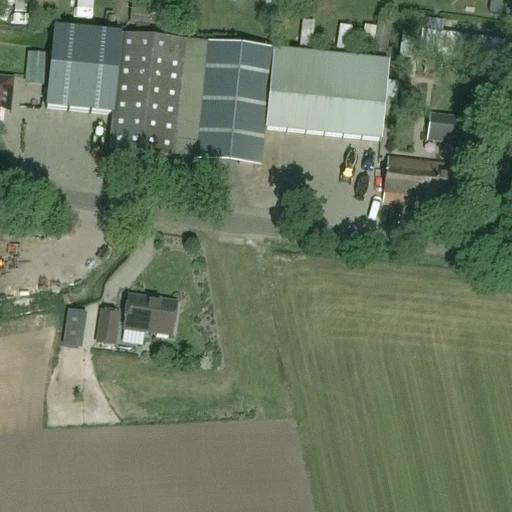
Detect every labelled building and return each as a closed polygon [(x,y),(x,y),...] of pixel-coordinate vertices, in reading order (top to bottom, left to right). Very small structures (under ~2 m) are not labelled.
[(13,0),(14,16),(34,15),(33,0),(13,0)] [(179,7),(133,1),(131,22),(176,28),(179,7)] [(307,24),(305,47),(316,48),(317,24),(307,24)] [(342,51),(354,52),(357,29),(345,28),(342,51)] [(366,44),(378,46),(381,30),(369,28),(366,44)] [(113,116),(112,119),(109,152),(260,168),(264,132),(380,144),(389,65),(56,30),(48,109),(113,116)] [(498,44),(422,34),(418,58),(496,67),(498,44)] [(47,84),(51,58),(34,55),(30,81),(47,84)] [(0,108),(7,109),(6,113),(8,113),(11,81),(0,80),(0,108)] [(428,116),(425,140),(470,145),(472,121),(428,116)] [(453,211),(458,168),(386,160),(381,203),(382,204),(382,203),(453,211)] [(127,299),(123,331),(170,338),(175,306),(127,299)] [(83,316),(68,314),(63,347),(78,350),(83,316)] [(117,316),(101,314),(96,346),(112,348),(117,316)]
